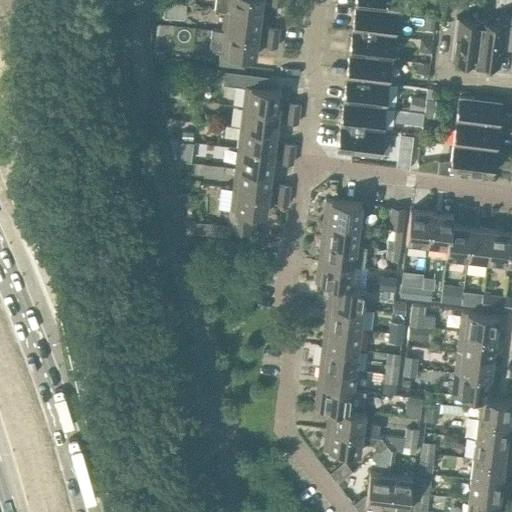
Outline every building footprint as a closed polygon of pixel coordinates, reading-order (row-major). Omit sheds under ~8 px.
[(223,9),(259,13),(260,0),(215,0),(214,8),(223,9)] [(355,0),(355,5),(397,10),(397,8),(408,10),(409,0),(355,0)] [(164,1),(162,17),(176,18),(177,7),(177,3),(164,1)] [(394,34),(397,10),(355,5),(352,29),(394,34)] [(256,34),(259,13),(223,9),(221,30),(256,34)] [(511,49),(511,13),(505,13),(504,22),(480,19),(475,61),(500,64),(502,48),(511,49)] [(475,61),(480,19),(455,16),(450,58),(475,61)] [(422,32),(432,33),(434,18),(424,17),(422,32)] [(266,36),(277,37),(278,28),(267,26),(266,36)] [(256,34),(221,30),(212,29),(209,50),(220,51),(219,62),(242,65),(243,54),(254,55),(256,34)] [(391,58),(394,34),(352,29),(349,53),(391,58)] [(276,46),(277,37),(266,36),(264,45),(276,46)] [(419,50),(430,52),(432,39),(420,37),(419,50)] [(388,82),(391,58),(349,53),(346,77),(388,82)] [(417,61),(416,72),(428,72),(429,62),(417,61)] [(189,81),(202,82),(204,68),(191,66),(189,81)] [(385,106),(388,82),(346,77),(343,101),(385,106)] [(242,106),(278,111),(281,89),(245,85),(242,106)] [(411,95),(409,109),(423,111),(425,98),(425,97),(411,95)] [(455,119),(496,125),(499,100),(458,95),(455,119)] [(423,111),(423,114),(433,116),(435,100),(432,99),(425,98),(423,111)] [(382,131),(385,106),(343,101),(340,125),(382,131)] [(286,112),(298,113),(299,104),(287,102),(286,112)] [(275,131),(278,111),(242,106),(239,126),(275,131)] [(407,123),(421,125),(423,114),(423,111),(409,109),(408,109),(407,123)] [(296,123),(298,113),(286,112),(285,122),(296,123)] [(494,149),(496,125),(455,119),(452,144),(494,149)] [(379,155),(382,131),(340,125),(337,149),(379,155)] [(273,151),(275,131),(239,126),(237,147),(273,151)] [(181,131),(181,138),(192,140),(193,133),(181,131)] [(399,132),(398,142),(403,143),(412,144),(413,134),(399,132)] [(281,152),(293,154),(294,144),(283,142),(281,152)] [(491,174),(494,149),(452,144),(450,159),(438,160),(437,172),(453,174),(454,169),(491,174)] [(270,171),(273,151),(237,147),(234,167),(270,171)] [(291,163),(293,154),(281,152),(280,162),(291,163)] [(179,153),(178,160),(190,161),(191,155),(179,153)] [(408,166),(410,156),(398,154),(396,164),(408,166)] [(437,159),(421,157),(420,169),(436,171),(437,159)] [(268,192),(270,171),(234,167),(232,187),(268,192)] [(276,193),(288,194),(289,184),(277,183),(276,193)] [(265,213),(268,192),(232,187),(229,209),(227,223),(227,227),(230,227),(253,230),(255,212),(265,213)] [(287,204),(288,194),(276,193),(275,203),(287,204)] [(322,219),(359,223),(362,203),(325,198),(322,219)] [(401,230),(403,209),(391,208),(389,228),(401,230)] [(426,248),(431,211),(410,209),(405,245),(418,247),(417,252),(426,253),(426,248)] [(450,224),(451,224),(452,214),(431,211),(426,248),(445,250),(446,250),(450,224)] [(193,231),(229,236),(230,227),(227,227),(227,223),(195,219),(193,231)] [(356,244),(359,223),(322,219),(320,239),(356,244)] [(471,226),(451,224),(450,224),(446,250),(445,250),(444,260),(466,263),(471,226)] [(487,266),(491,229),(471,226),(466,263),(487,266)] [(386,243),(400,245),(402,230),(388,228),(386,243)] [(507,268),(511,231),(491,229),(487,266),(507,268)] [(366,245),(356,244),(320,239),(317,260),(354,264),(364,265),(366,245)] [(398,260),(400,245),(386,243),(384,258),(398,260)] [(351,285),(354,264),(317,260),(314,281),(329,284),(329,282),(351,285)] [(381,289),(394,290),(395,281),(382,279),(381,289)] [(366,287),(351,285),(329,282),(329,284),(326,303),(363,307),(366,287)] [(420,299),(421,286),(400,283),(398,297),(420,299)] [(442,284),(440,301),(448,302),(450,285),(442,284)] [(421,286),(420,299),(430,300),(432,287),(421,286)] [(393,300),(394,290),(381,289),(379,298),(393,300)] [(460,304),(462,291),(452,289),(451,303),(460,304)] [(462,291),(460,304),(470,305),(471,292),(462,291)] [(502,308),(504,295),(490,293),(490,292),(482,291),(480,305),(485,306),(502,308)] [(511,296),(504,295),(502,308),(511,309),(511,296)] [(392,301),(391,311),(404,312),(405,302),(392,301)] [(360,328),(363,307),(326,303),(324,324),(360,328)] [(458,331),(494,335),(497,314),(460,310),(458,331)] [(409,315),(408,325),(421,326),(422,317),(409,315)] [(389,332),(402,334),(403,324),(390,322),(389,332)] [(358,349),(360,328),(324,324),(321,344),(358,349)] [(421,326),(408,325),(406,334),(420,336),(421,326)] [(492,356),(494,335),(458,331),(455,351),(492,356)] [(401,344),(402,334),(389,332),(388,342),(401,344)] [(355,369),(358,349),(321,344),(318,364),(355,369)] [(489,377),(492,356),(455,351),(452,372),(489,377)] [(386,352),(385,363),(397,364),(398,353),(386,352)] [(403,365),(416,367),(417,357),(404,356),(403,365)] [(419,358),(419,367),(428,368),(429,359),(419,358)] [(385,363),(384,373),(396,374),(397,374),(398,368),(398,365),(397,364),(385,363)] [(353,390),(355,369),(318,364),(316,385),(353,390)] [(415,376),(416,367),(403,365),(401,375),(415,376)] [(487,396),(489,377),(452,372),(450,393),(455,393),(478,397),(479,396),(487,397),(487,396)] [(384,373),(382,382),(396,384),(397,374),(396,374),(384,373)] [(396,384),(382,382),(381,393),(394,395),(396,384)] [(350,408),(353,390),(316,385),(313,406),(333,409),(333,406),(350,408)] [(421,408),(422,398),(409,396),(408,407),(421,408)] [(511,400),(487,396),(487,397),(479,396),(478,397),(476,417),(508,421),(511,400)] [(425,411),(438,412),(438,403),(426,401),(425,411)] [(441,404),(440,412),(465,415),(466,406),(441,404)] [(365,410),(350,408),(333,406),(333,409),(330,427),(377,433),(379,423),(363,421),(365,410)] [(437,422),(438,412),(425,411),(424,420),(437,422)] [(506,442),(508,421),(476,417),(473,438),(506,442)] [(373,444),(376,450),(387,441),(381,434),(378,433),(330,427),(328,449),(359,453),(360,443),(373,444)] [(405,428),(404,437),(402,446),(414,448),(416,448),(418,429),(417,429),(405,428)] [(503,462),(506,442),(473,438),(471,458),(503,462)] [(380,464),(379,472),(369,470),(366,494),(364,507),(386,510),(391,473),(394,450),(387,441),(376,450),(370,455),(377,465),(380,464)] [(420,452),(433,453),(434,443),(422,442),(420,452)] [(402,446),(402,451),(401,455),(414,457),(416,448),(414,448),(402,446)] [(431,474),(433,453),(420,452),(418,472),(431,474)] [(500,482),(503,462),(471,458),(468,478),(500,482)] [(428,494),(431,474),(418,472),(416,492),(428,494)] [(391,473),(386,510),(405,511),(406,511),(411,475),(391,473)] [(498,503),(500,482),(468,478),(466,499),(498,503)] [(425,511),(427,502),(428,494),(416,492),(413,511),(425,511)] [(366,494),(353,503),(359,511),(362,511),(364,511),(364,507),(366,494)] [(496,511),(498,503),(466,499),(464,511),(496,511)]
